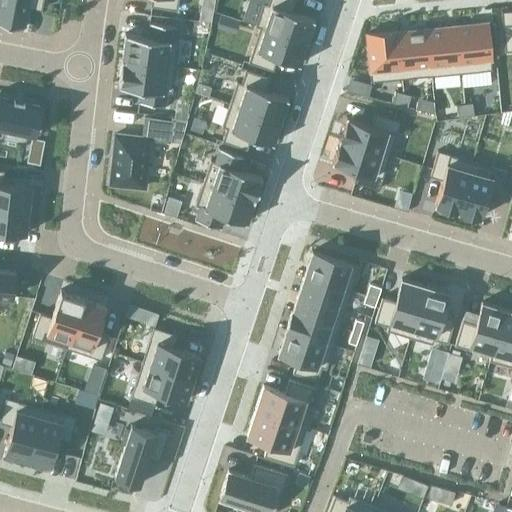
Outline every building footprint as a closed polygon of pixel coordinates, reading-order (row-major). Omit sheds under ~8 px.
[(0,0),(0,22),(24,27),(29,2),(42,5),(43,0),(0,0)] [(151,0),(151,6),(177,10),(178,0),(151,0)] [(263,2),(255,25),(260,27),(260,26),(307,41),(315,19),(292,11),(296,0),(268,0),(267,3),(263,2)] [(202,7),(200,20),(211,22),(213,8),(202,7)] [(511,9),(501,11),(505,51),(511,50),(511,9)] [(488,21),(457,25),(462,72),(492,69),(488,21)] [(125,33),(122,58),(175,66),(179,40),(175,40),(177,26),(150,22),(148,36),(125,33)] [(457,25),(427,28),(431,75),(462,72),(457,25)] [(260,27),(248,62),(273,70),(277,57),(299,64),(307,41),(260,26),(260,27)] [(398,30),(397,30),(401,78),(431,75),(427,28),(398,31),(398,30)] [(397,30),(366,33),(371,81),(401,78),(397,30)] [(122,58),(118,85),(141,88),(139,102),(166,105),(168,92),(172,92),(175,66),(122,58)] [(237,81),(229,104),(281,121),(288,98),(266,91),(271,77),(245,69),(241,82),(237,81)] [(395,91),(392,102),(400,104),(403,93),(395,91)] [(403,93),(400,104),(408,106),(411,95),(403,93)] [(0,128),(33,135),(39,105),(0,97),(0,128)] [(472,102),(464,103),(466,115),(474,114),(472,102)] [(464,103),(456,104),(458,116),(466,115),(464,103)] [(229,104),(222,126),(226,128),(222,141),(247,149),(251,136),(273,143),(281,121),(229,104)] [(347,116),(340,139),(390,155),(400,120),(376,112),(372,124),(347,116)] [(115,133),(110,183),(144,187),(149,138),(170,141),(172,120),(145,116),(142,136),(115,133)] [(340,139),(332,162),(358,170),(354,181),(379,189),(390,155),(340,139)] [(211,159),(203,182),(254,199),(262,177),(241,169),(245,156),(220,148),(216,161),(211,159)] [(437,150),(430,176),(442,179),(435,204),(458,211),(472,160),(437,150)] [(472,160),(458,211),(480,217),(488,192),(499,195),(507,170),(472,160)] [(0,169),(0,206),(28,210),(31,186),(3,183),(4,170),(0,169)] [(199,206),(195,219),(221,228),(225,215),(247,222),(254,199),(203,182),(195,205),(199,206)] [(0,230),(26,234),(28,210),(0,206),(0,230)] [(312,250),(304,274),(351,290),(359,266),(312,250)] [(0,295),(13,297),(15,271),(0,269),(0,295)] [(304,274),(298,292),(345,308),(351,290),(304,274)] [(382,296),(374,322),(388,325),(387,330),(410,337),(425,285),(401,278),(395,300),(382,296)] [(425,285),(410,337),(432,343),(434,339),(447,343),(455,317),(442,313),(448,291),(425,285)] [(368,287),(366,294),(377,298),(380,290),(368,287)] [(40,312),(32,336),(66,348),(83,297),(60,289),(51,316),(40,312)] [(298,292),(292,311),(339,326),(345,308),(298,292)] [(366,294),(363,302),(375,306),(377,298),(366,294)] [(83,297),(66,348),(101,359),(109,335),(97,331),(106,305),(83,297)] [(462,320),(455,345),(491,355),(491,356),(505,308),(482,302),(476,324),(462,320)] [(491,355),(489,360),(511,366),(511,310),(505,308),(491,356),(491,355)] [(292,311),(286,329),(333,345),(339,326),(292,311)] [(356,319),(352,330),(360,333),(363,321),(356,319)] [(153,327),(142,361),(193,378),(200,355),(173,346),(177,334),(153,327)] [(286,329),(278,353),(297,359),(293,372),(317,380),(321,367),(326,368),(333,345),(286,329)] [(352,330),(348,342),(356,344),(360,333),(352,330)] [(5,351),(2,363),(10,366),(14,354),(5,351)] [(448,352),(445,364),(457,368),(460,356),(448,352)] [(360,353),(357,362),(370,366),(372,357),(360,353)] [(142,361),(131,396),(155,404),(159,392),(186,400),(193,378),(142,361)] [(93,363),(89,376),(102,381),(106,368),(93,363)] [(425,368),(423,377),(439,382),(441,378),(442,373),(425,368)] [(263,384),(255,409),(302,424),(314,386),(289,378),(285,391),(263,384)] [(4,452),(27,459),(41,407),(6,398),(0,420),(0,421),(12,425),(4,452)] [(109,415),(112,405),(99,401),(96,411),(109,415)] [(41,407),(27,459),(50,465),(58,438),(70,441),(76,417),(41,407)] [(255,409),(247,434),(269,442),(264,455),(294,465),(306,425),(302,424),(255,409)] [(125,444),(114,477),(139,485),(148,458),(159,462),(170,430),(156,426),(154,432),(131,424),(130,429),(126,428),(121,443),(125,444)] [(228,469),(219,496),(266,511),(275,511),(288,474),(254,463),(250,477),(228,469)] [(305,487),(310,476),(299,472),(294,483),(305,487)] [(413,479),(410,485),(425,492),(428,485),(413,479)] [(334,494),(327,511),(370,511),(373,505),(349,495),(347,500),(334,494)] [(497,503),(494,511),(496,511),(504,511),(506,507),(506,505),(497,503)]
